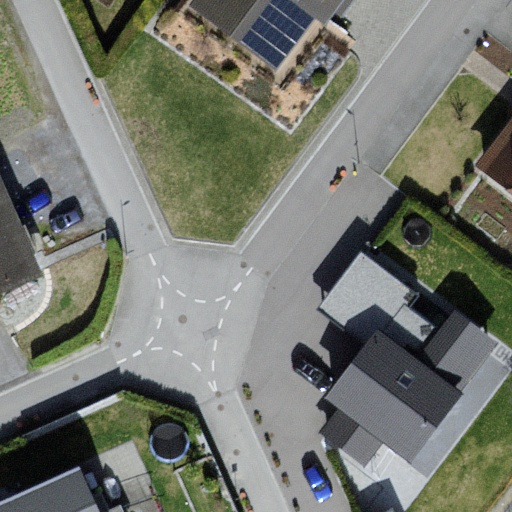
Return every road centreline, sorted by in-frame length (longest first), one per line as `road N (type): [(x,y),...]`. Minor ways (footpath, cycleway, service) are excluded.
road 1 (residential): [(190,328),(235,292),(453,0)]
road 2 (residential): [(41,0),(190,328)]
road 3 (residential): [(0,416),(190,328)]
road 4 (residential): [(190,328),(268,511)]
